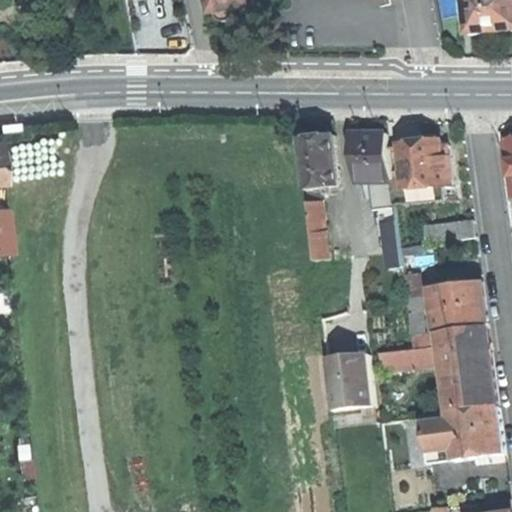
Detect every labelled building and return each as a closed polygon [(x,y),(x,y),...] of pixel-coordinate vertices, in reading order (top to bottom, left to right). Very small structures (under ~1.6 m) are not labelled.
[(213,0),(216,13),(218,13),(220,20),(222,22),(228,24),(234,22),(238,19),(240,14),(239,10),(248,8),(258,7),(256,0),(213,0)] [(499,33),(511,32),(511,0),(468,0),(469,5),(470,20),(471,35),(499,33)] [(19,123),(18,119),(0,120),(0,128),(14,127),(19,127),(19,123)] [(363,182),(397,182),(391,134),(372,134),(356,133),(363,182)] [(320,137),(304,139),(309,190),(328,188),(337,187),(345,187),(340,135),(320,137)] [(405,144),(409,191),(457,187),(453,146),(446,147),(445,140),(441,140),(441,136),(427,137),(427,142),(417,143),(405,144)] [(391,240),(404,238),(399,194),(384,196),(389,240),(391,240)] [(328,201),(312,202),(319,261),(335,259),(328,201)] [(0,220),(8,220),(7,204),(0,204),(0,220)] [(0,250),(11,249),(8,220),(0,220),(0,250)] [(428,227),(430,244),(480,238),(478,220),(428,227)] [(405,248),(404,238),(391,240),(394,257),(406,256),(405,248)] [(426,246),(405,248),(406,256),(427,253),(426,246)] [(409,277),(412,299),(425,297),(423,275),(409,277)] [(455,279),(455,285),(470,284),(469,277),(455,279)] [(441,310),(443,332),(493,326),(490,306),(487,281),(470,284),(455,285),(438,288),(438,290),(441,310)] [(412,299),(414,315),(427,314),(425,297),(412,299)] [(414,315),(416,336),(430,334),(427,314),(414,315)] [(493,326),(443,332),(446,351),(447,363),(454,413),(503,407),(499,370),(493,326)] [(418,349),(419,354),(446,351),(443,332),(430,334),(416,336),(418,349)] [(385,370),(420,366),(419,354),(418,349),(383,354),(385,370)] [(420,366),(447,363),(446,351),(419,354),(420,366)] [(373,353),(330,359),(337,410),(379,404),(373,353)] [(460,461),(509,455),(507,432),(503,407),(454,413),(460,461)] [(432,465),(460,461),(454,413),(426,417),(432,465)] [(511,511),(511,498),(484,502),(485,511),(511,511)]
